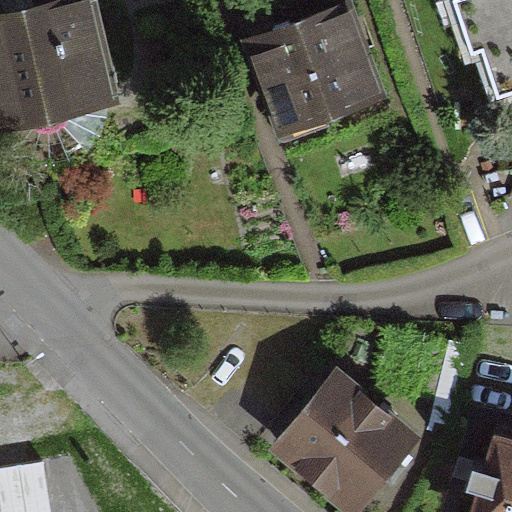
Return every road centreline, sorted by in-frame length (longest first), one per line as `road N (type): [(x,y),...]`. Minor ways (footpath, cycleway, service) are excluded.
road 1 (residential): [(57,336),(104,293),(128,286),(372,295),(511,247)]
road 2 (residential): [(57,336),(249,511)]
